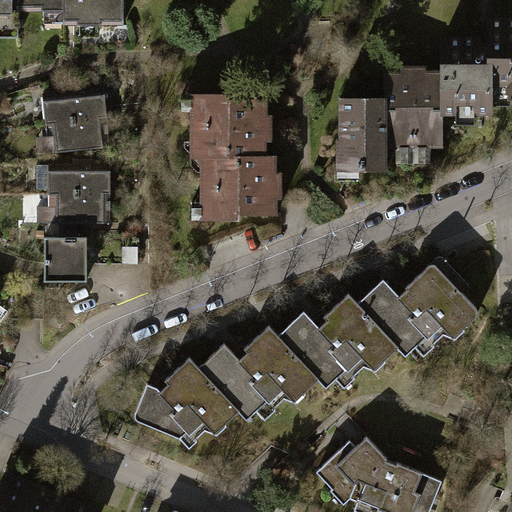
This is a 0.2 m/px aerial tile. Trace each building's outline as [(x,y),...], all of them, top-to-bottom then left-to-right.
[(0,0),(0,36),(16,36),(16,10),(10,10),(10,0),(0,0)] [(10,0),(10,10),(16,10),(62,10),(62,24),(123,24),(122,0),(10,0)] [(490,92),(511,91),(511,20),(488,20),(488,49),(485,49),(477,49),(477,38),(441,39),(441,73),(441,110),(490,110),(490,92)] [(442,143),(441,110),(441,73),(424,73),(424,64),(400,64),(400,72),(384,73),(384,96),(385,144),(442,143)] [(42,93),(45,123),(106,117),(103,87),(42,93)] [(197,156),(208,156),(265,156),(265,139),(270,139),(270,114),(264,114),(264,99),(227,99),(227,93),(197,93),(197,105),(190,105),(190,141),(198,141),(197,156)] [(385,169),(385,144),(384,96),(336,97),(337,161),(357,161),(357,169),(385,169)] [(109,145),(106,117),(45,123),(48,151),(109,145)] [(275,156),(265,156),(208,156),(208,169),(201,169),(200,204),(207,204),(207,217),(238,217),(238,212),(275,212),(275,197),(280,197),(280,172),(275,172),(275,156)] [(48,187),(48,193),(109,193),(109,163),(91,164),(91,157),(72,157),(72,162),(36,163),(36,187),(48,187)] [(109,221),(109,193),(48,193),(48,221),(109,221)] [(142,223),(87,224),(87,236),(87,263),(142,263),(142,223)] [(87,236),(46,236),(46,271),(46,280),(88,279),(88,271),(87,263),(87,236)] [(381,277),(356,302),(397,346),(407,355),(425,336),(431,344),(456,320),(463,327),(477,316),(476,307),(461,291),(468,283),(442,257),(437,258),(405,288),(399,293),(381,277)] [(383,359),(397,346),(356,302),(346,292),(323,314),(327,319),(323,322),(318,326),(302,309),(277,333),(318,377),(327,386),(347,368),(352,374),(376,352),(383,359)] [(303,391),(318,377),(277,333),(268,324),(243,347),(247,351),(244,353),(239,358),(223,342),(197,366),(238,410),(246,418),(266,400),(272,407),(297,384),(303,391)] [(223,423),(238,410),(197,366),(189,356),(163,380),(166,383),(161,386),(157,389),(155,384),(146,381),(134,414),(136,420),(180,436),(186,430),(193,436),(217,416),(223,423)] [(334,424),(349,440),(355,446),(367,435),(345,413),(334,424)] [(388,457),(367,435),(355,446),(349,440),(316,467),(331,487),(335,482),(348,497),(358,498),(354,507),(365,511),(428,511),(443,479),(388,457)] [(94,511),(95,510),(8,474),(0,493),(0,511),(94,511)]
